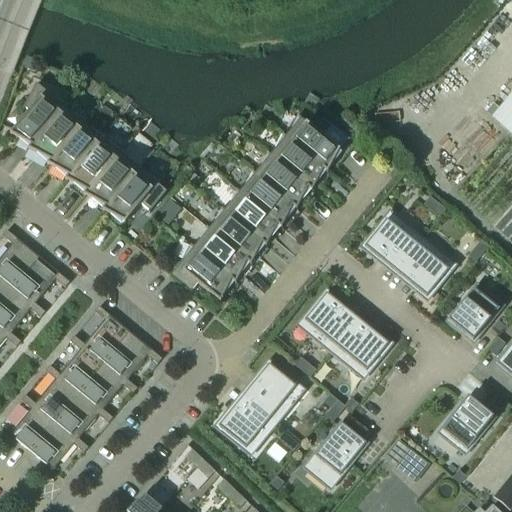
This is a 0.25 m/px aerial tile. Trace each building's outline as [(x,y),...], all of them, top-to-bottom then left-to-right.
[(26,60),(22,70),(32,73),(35,64),(26,60)] [(29,152),(66,107),(53,100),(36,86),(22,111),(24,112),(25,111),(28,114),(10,137),(11,138),(31,148),(28,152),(29,152)] [(511,95),(491,118),(511,136),(511,95)] [(47,168),(85,122),(72,115),(65,110),(67,107),(66,107),(29,152),(50,163),(46,167),(47,168)] [(349,143),(323,121),(322,122),(327,127),(320,136),(298,118),(291,132),(285,139),(282,136),(282,137),(328,175),(340,153),(349,143)] [(66,183),(103,137),(90,131),(83,125),(86,122),(85,122),(47,168),(68,179),(65,182),(65,183),(66,183)] [(84,198),(122,153),(108,146),(102,141),(104,138),(103,137),(66,183),(87,194),(83,197),(83,198),(84,198)] [(328,175),(282,137),(275,151),(270,157),(267,155),(267,156),(312,193),(323,173),(327,176),(328,175)] [(102,214),(140,168),(127,161),(120,156),(123,153),(122,153),(84,198),(105,209),(102,213),(102,214)] [(312,193),(267,156),(260,169),(255,176),(252,173),(251,174),(297,212),(308,191),(312,194),(312,193)] [(149,215),(166,194),(157,186),(160,184),(145,177),(139,171),(141,168),(140,168),(102,214),(125,226),(141,207),(148,213),(148,214),(149,215)] [(297,212),(251,174),(245,188),(239,194),(237,192),(236,193),(282,230),(293,209),(297,213),(297,212)] [(282,230),(236,193),(230,206),(224,213),(221,210),(221,211),(266,249),(277,228),(281,231),(282,230)] [(445,212),(429,199),(423,207),(438,220),(445,212)] [(266,249),(221,211),(214,225),(209,231),(206,229),(206,230),(251,267),(262,246),(266,250),(266,249)] [(387,224),(365,251),(376,261),(381,254),(400,269),(420,244),(401,229),(397,233),(387,224)] [(251,267),(206,230),(199,243),(194,250),(191,247),(190,248),(236,286),(247,265),(250,268),(251,268),(251,267)] [(0,277),(13,288),(38,259),(7,233),(2,239),(12,246),(0,260),(0,277)] [(475,264),(488,249),(480,242),(467,258),(475,264)] [(400,269),(419,286),(414,292),(426,302),(448,275),(437,266),(441,262),(420,244),(400,269)] [(236,286),(190,248),(184,262),(169,279),(190,296),(192,294),(191,294),(197,286),(220,305),(231,283),(235,286),(235,287),(236,286)] [(69,285),(59,277),(38,259),(13,288),(35,306),(55,282),(65,290),(69,285)] [(0,304),(13,288),(0,277),(0,304)] [(45,314),(35,306),(13,288),(0,304),(0,327),(10,336),(30,312),(40,320),(45,314)] [(474,293),(448,325),(462,336),(466,332),(476,340),(498,313),(474,293)] [(326,298),(304,324),(314,333),(311,338),(331,354),(351,329),(332,314),(337,307),(326,298)] [(105,365),(130,335),(98,309),(94,314),(104,323),(84,347),(105,365)] [(20,344),(10,336),(0,327),(0,348),(6,341),(16,350),(20,344)] [(370,345),(351,329),(331,354),(351,371),(355,366),(365,375),(387,348),(375,339),(370,345)] [(161,361),(130,335),(105,365),(127,383),(147,358),(157,367),(161,361)] [(105,365),(84,347),(74,339),(69,344),(79,352),(59,376),(81,394),(105,365)] [(505,346),(497,340),(487,352),(495,358),(505,346)] [(511,347),(499,364),(509,372),(506,376),(511,381),(511,347)] [(316,373),(300,360),(294,368),(309,380),(316,373)] [(137,391),(127,383),(105,365),(81,394),(102,412),(122,388),(132,396),(137,391)] [(259,379),(265,384),(250,403),(275,424),(291,403),(286,400),(295,389),(268,367),(259,379)] [(56,424),(81,394),(59,376),(49,368),(45,374),(55,382),(35,406),(56,424)] [(112,420),(102,412),(81,394),(56,424),(78,442),(98,418),(108,426),(112,420)] [(331,411),(337,403),(329,396),(323,404),(331,411)] [(31,455),(56,424),(35,406),(25,398),(20,403),(30,411),(9,437),(31,455)] [(350,400),(344,408),(345,409),(352,414),(358,406),(350,400)] [(228,417),(218,429),(245,451),(254,440),(258,444),(275,424),(250,403),(234,422),(228,417)] [(332,425),(345,409),(344,408),(337,403),(331,411),(325,418),(332,425)] [(475,415),(464,406),(441,435),(466,454),(492,421),(479,410),(475,415)] [(52,473),(73,447),(83,455),(88,450),(78,442),(56,424),(31,455),(52,473)] [(341,427),(310,465),(319,473),(315,478),(329,490),(365,447),(341,427)] [(283,434),(277,442),(292,454),(299,447),(283,434)] [(398,443),(384,461),(397,471),(411,453),(398,443)] [(203,463),(192,452),(184,459),(196,470),(203,463)] [(214,474),(203,463),(196,470),(207,481),(214,474)] [(466,478),(458,472),(452,480),(459,486),(466,478)] [(511,511),(511,477),(494,500),(508,511),(511,511)] [(284,485),(276,479),(270,486),(277,493),(284,485)] [(234,493),(223,482),(216,489),(227,500),(234,493)] [(246,503),(234,493),(227,500),(239,511),(246,503)] [(161,511),(144,498),(132,511),(161,511)]
